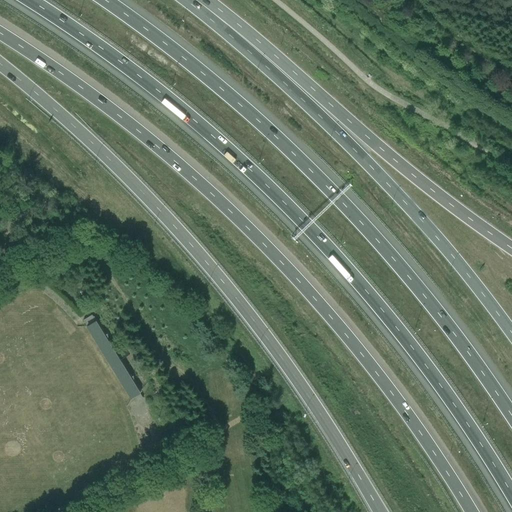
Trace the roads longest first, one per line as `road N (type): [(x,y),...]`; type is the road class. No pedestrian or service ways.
road 1 (motorway): [(27,0),(177,107),(272,192),(399,333),(511,497)]
road 2 (trunk): [(0,34),(89,93),(216,199),(371,369),(470,511)]
road 3 (motorway): [(511,418),(431,306),(328,190),(240,106),(102,0)]
road 4 (trunk): [(0,67),(114,166),(223,284),(378,511)]
road 5 (trunk): [(511,336),(362,159),(189,0)]
road 6 (trunk): [(511,250),(194,0)]
